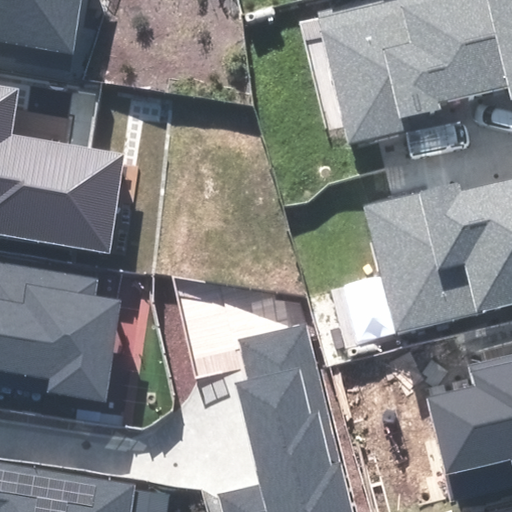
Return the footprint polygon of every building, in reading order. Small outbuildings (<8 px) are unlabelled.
[(0,0),(0,58),(72,70),(83,0),(0,0)] [(468,94),(445,0),(356,0),(315,10),(347,147),(408,133),(404,118),(442,109),(440,101),(468,94)] [(511,0),(445,0),(468,94),(508,86),(511,100),(511,99),(511,0)] [(14,133),(21,88),(0,84),(0,236),(110,255),(127,152),(14,133)] [(511,181),(494,185),(511,259),(511,181)] [(394,334),(511,306),(511,259),(494,185),(460,193),(458,183),(364,205),(394,334)] [(96,297),(99,278),(0,262),(0,386),(106,403),(122,301),(96,297)] [(259,483),(219,493),(223,511),(352,511),(307,323),(239,339),(248,379),(235,382),(259,483)] [(511,357),(472,367),(477,390),(428,401),(452,502),(511,488),(511,357)] [(0,511),(165,511),(169,495),(136,490),(137,484),(0,462),(0,511)]
